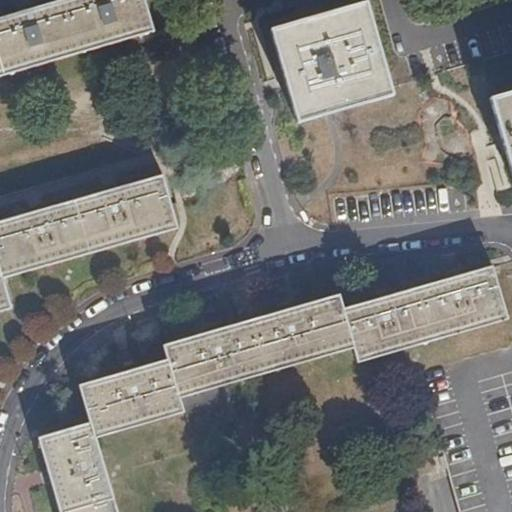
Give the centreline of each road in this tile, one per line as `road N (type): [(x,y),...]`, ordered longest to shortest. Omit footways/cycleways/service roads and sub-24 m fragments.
road 1 (residential): [(295,259),(168,297),(89,341),(37,385),(0,461)]
road 2 (residential): [(295,259),(223,0)]
road 3 (residential): [(511,232),(295,259)]
